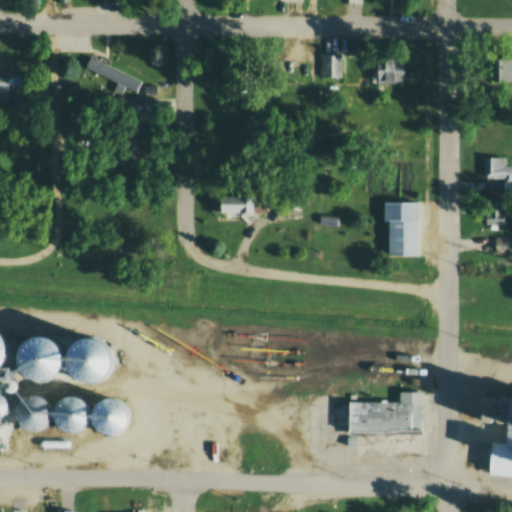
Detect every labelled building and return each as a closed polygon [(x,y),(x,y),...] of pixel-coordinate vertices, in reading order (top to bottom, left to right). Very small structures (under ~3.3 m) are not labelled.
[(320,52),(341,52),(342,79),(321,80),(320,52)] [(82,70),(89,55),(143,80),(136,95),(82,70)] [(372,81),(372,55),(404,55),(405,81),(372,81)] [(511,80),(493,81),(493,56),(511,56),(511,80)] [(220,57),(215,80),(235,84),(240,62),(220,57)] [(158,98),(136,98),(136,118),(158,118),(158,98)] [(112,135),(138,135),(139,169),(112,169),(112,135)] [(483,155),(483,180),(511,179),(511,165),(507,165),(507,155),(483,155)] [(223,192),(254,195),(252,218),(221,216),(223,192)] [(484,198),(506,199),(506,225),(484,225),(484,198)] [(382,201),(417,200),(417,255),(388,255),(388,221),(382,221),(382,201)] [(316,224),(317,213),(338,215),(336,227),(316,224)] [(493,237),(511,236),(511,262),(494,263),(493,237)] [(50,372),(56,367),(59,360),(61,353),(60,346),(57,339),(52,333),(45,330),(38,329),(30,330),(23,334),(18,340),(15,347),(14,355),(17,363),(21,369),(28,373),(36,375),(43,375),(50,372)] [(101,373),(106,368),(110,362),(112,354),(111,347),(108,340),(102,335),(96,331),(89,330),(81,331),(74,335),(68,341),(65,349),(65,357),(67,364),(72,371),(79,375),(87,377),(94,376),(101,373)] [(142,385),(143,370),(67,366),(66,382),(142,385)] [(7,416),(3,419),(0,420),(0,387),(5,390),(9,394),(11,400),(12,405),(10,411),(7,416)] [(345,399),(398,400),(398,391),(423,391),(422,433),(345,433),(345,399)] [(487,439),(485,477),(511,478),(511,391),(506,391),(503,439),(487,439)] [(489,404),(487,405),(485,406),(483,406),(481,406),(479,405),(478,403),(477,401),(477,399),(478,397),(479,395),(481,394),(483,393),(485,393),(487,394),(489,396),(490,398),(490,400),(490,402),(489,404)] [(45,423),(40,426),(35,428),(29,428),(24,427),(19,423),(16,419),(14,413),(15,407),(17,402),(21,398),(26,395),(31,394),(37,395),(42,397),(46,401),(49,407),(49,412),(48,418),(45,423)] [(503,405),(501,406),(499,407),(497,407),(495,407),(493,406),(492,404),(491,402),(491,400),(492,398),(493,396),(495,395),(497,394),(499,394),(501,395),(503,397),(504,399),(504,401),(504,403),(503,405)] [(85,424),(81,427),(76,429),(70,429),(64,428),(60,424),(57,419),(55,414),(55,408),(58,403),(61,398),(66,396),(72,395),(78,395),(83,398),(87,402),(89,408),(90,413),(88,419),(85,424)] [(122,425),(118,429),(112,431),(107,431),(101,429),(97,426),(93,421),(92,415),(92,410),(95,404),(98,400),(103,397),(109,396),(115,397),(120,400),(124,404),(126,409),(127,415),(125,421),(122,425)] [(488,419),(487,420),(485,421),(483,421),(481,421),(479,420),(477,418),(477,416),(477,414),(477,412),(479,410),(480,409),(482,408),(485,409),(487,409),(488,411),(489,413),(490,415),(489,417),(488,419)] [(502,420),(501,422),(499,422),(496,423),(494,422),(492,421),(491,419),(490,417),(490,415),(491,413),(492,411),(494,410),(496,410),(498,410),(500,411),(502,412),(503,414),(503,416),(503,418),(502,420)] [(184,453),(179,456),(174,458),(168,458),(163,457),(158,453),(155,448),(153,443),(154,437),(156,432),(160,427),(165,425),(170,423),(176,424),(181,427),(185,431),(188,437),(188,442),(187,448),(184,453)] [(202,427),(204,429),(205,431),(205,433),(205,436),(204,438),(203,440),(200,441),(198,441),(196,440),(194,439),(192,437),(191,435),(191,433),(192,431),(193,429),(195,427),(197,427),(200,427),(202,427)] [(219,428),(221,429),(222,431),(222,434),(222,436),(221,438),(220,440),(217,441),(215,441),(213,441),(211,439),(209,438),(208,436),(208,433),(209,431),(210,429),(212,428),(214,427),(217,427),(219,428)] [(201,445),(203,446),(204,448),(205,450),(205,453),(204,455),(202,457),(200,458),(197,458),(195,458),(193,456),(192,455),(191,453),(191,450),(191,448),(193,446),(194,445),(197,444),(199,444),(201,445)] [(218,445),(220,446),(221,448),(222,451),(222,453),(221,455),(219,457),(217,458),(214,458),(212,458),(210,457),(209,455),(208,453),(208,450),(208,448),(210,446),(211,445),(214,444),(216,444),(218,445)]
